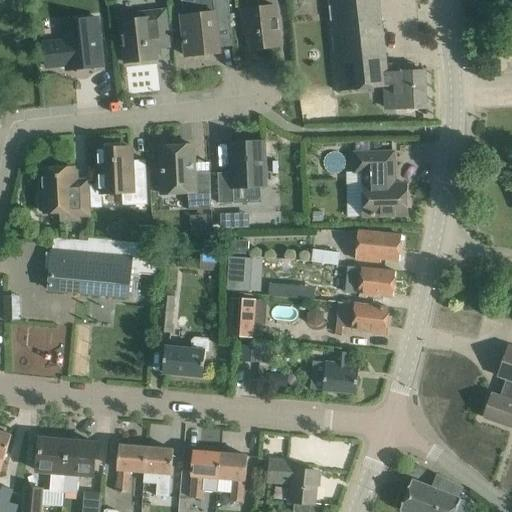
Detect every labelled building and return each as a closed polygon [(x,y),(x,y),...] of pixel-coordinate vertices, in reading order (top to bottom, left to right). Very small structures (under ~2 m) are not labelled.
[(182,0),(184,15),(182,16),(186,56),(219,52),(220,52),(219,47),(219,40),(232,39),(228,0),(182,0)] [(379,0),(328,0),(339,92),(387,86),(387,96),(394,96),(395,109),(426,108),(425,71),(414,71),(414,64),(387,64),(379,0)] [(276,6),(241,9),(243,25),(246,24),(249,49),(281,45),(276,6)] [(137,18),(121,20),(126,63),(157,59),(155,47),(169,46),(165,10),(137,14),(137,18)] [(64,38),(46,40),(49,65),(67,63),(67,67),(105,63),(100,18),(62,22),(64,38)] [(301,97),(303,122),(334,119),(332,94),(301,97)] [(379,139),(370,139),(370,140),(370,148),(379,148),(379,139)] [(261,140),(229,142),(230,171),(216,172),(217,203),(232,202),(232,187),(264,185),(261,140)] [(370,140),(355,141),(355,151),(370,151),(370,148),(370,140)] [(100,149),(101,184),(102,193),(122,192),(123,205),(147,204),(145,160),(132,160),(131,147),(122,148),(121,143),(105,144),(105,148),(100,149)] [(161,146),(163,194),(188,193),(189,209),(210,208),(208,168),(194,169),(193,144),(161,146)] [(394,152),(355,153),(356,171),(364,171),(364,184),(363,184),(364,216),(407,215),(406,183),(392,184),(392,175),(394,175),(394,152)] [(74,167),(43,169),(44,192),(39,192),(40,210),(45,210),(45,213),(46,212),(46,210),(61,210),(62,221),(77,220),(76,216),(90,215),(89,180),(75,180),(74,167)] [(323,211),(313,212),(313,221),(323,221),(323,211)] [(152,225),(138,225),(138,243),(152,243),(152,225)] [(83,229),(79,234),(80,240),(88,241),(89,237),(92,238),(91,229),(83,229)] [(380,261),(381,259),(400,261),(402,235),(358,231),(356,259),(380,261)] [(46,252),(45,269),(51,270),(49,289),(93,293),(102,294),(129,296),(137,297),(139,274),(156,275),(159,245),(89,238),(88,241),(54,238),(52,253),(46,252)] [(201,239),(200,270),(217,271),(218,240),(201,239)] [(311,264),(337,266),(338,252),(313,250),(311,264)] [(247,293),(250,261),(232,259),(229,291),(247,293)] [(327,298),(327,301),(339,302),(355,304),(355,303),(357,304),(359,293),(374,295),(394,297),(396,271),(376,269),(361,268),(348,266),(347,283),(346,291),(344,291),(339,290),(328,289),(328,290),(327,298)] [(21,295),(5,295),(5,318),(22,318),(21,295)] [(159,331),(171,332),(174,296),(163,295),(159,331)] [(227,337),(257,336),(257,296),(227,296),(227,337)] [(337,318),(336,333),(344,334),(345,326),(352,327),(352,329),(367,330),(386,333),(389,307),(369,305),(358,304),(357,304),(355,303),(355,304),(339,302),(337,318)] [(193,340),(192,349),(165,347),(163,372),(203,376),(205,351),(210,351),(211,341),(209,338),(195,337),(193,340)] [(240,341),(238,362),(250,362),(252,342),(240,341)] [(511,346),(508,345),(497,375),(506,379),(503,387),(511,390),(511,346)] [(312,376),(311,385),(314,388),(323,389),(323,390),(340,392),(356,393),(359,366),(349,365),(350,352),(337,351),(335,364),(326,363),(325,370),(325,374),(316,373),(312,376)] [(511,390),(503,387),(500,396),(491,393),(483,417),(511,427),(511,390)] [(0,470),(12,435),(0,430),(0,470)] [(38,458),(37,472),(47,473),(52,473),(50,491),(64,492),(66,474),(64,474),(68,440),(40,438),(38,458)] [(66,474),(64,492),(77,494),(79,475),(93,477),(94,462),(95,452),(96,442),(68,440),(64,474),(66,474)] [(127,493),(129,471),(144,472),(146,447),(119,445),(116,492),(127,493)] [(170,496),(172,469),(174,449),(146,447),(144,472),(158,474),(156,495),(170,496)] [(192,471),(190,498),(202,499),(202,491),(216,493),(217,493),(217,492),(219,478),(218,478),(220,453),(194,451),(192,471)] [(219,478),(217,492),(230,493),(230,502),(244,503),(245,489),(246,475),(248,455),(220,453),(218,478),(219,478)] [(290,501),(294,501),(293,511),(294,511),(308,511),(310,510),(310,503),(315,503),(318,471),(295,469),(295,462),(270,459),(268,483),(291,485),(290,501)] [(457,497),(461,487),(438,475),(433,488),(412,479),(400,510),(405,511),(468,511),(472,505),(460,500),(461,499),(457,497)] [(0,511),(16,511),(19,506),(9,502),(13,491),(1,486),(0,489),(0,511)] [(21,511),(41,511),(44,488),(23,486),(21,511)] [(99,511),(101,494),(85,493),(83,511),(99,511)]
